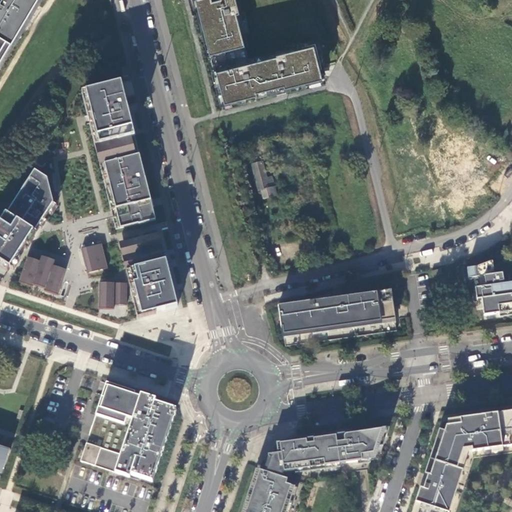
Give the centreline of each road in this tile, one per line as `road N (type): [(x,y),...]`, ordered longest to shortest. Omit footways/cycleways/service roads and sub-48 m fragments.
road 1 (residential): [(511,190),(457,235),(210,301)]
road 2 (residential): [(135,0),(210,301)]
road 3 (residential): [(0,316),(181,376)]
road 4 (tertiary): [(365,368),(398,373),(482,352)]
road 5 (tertiary): [(482,352),(421,351),(365,368)]
